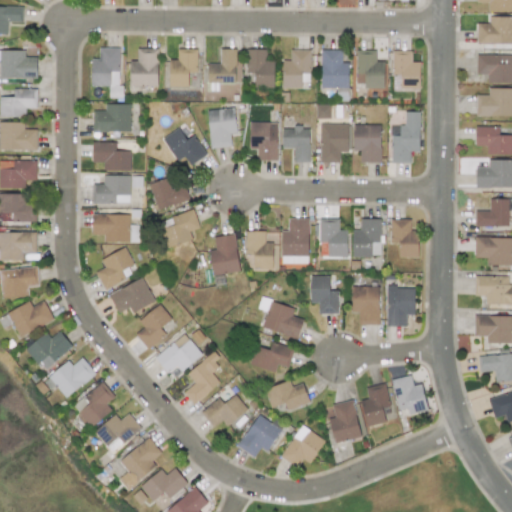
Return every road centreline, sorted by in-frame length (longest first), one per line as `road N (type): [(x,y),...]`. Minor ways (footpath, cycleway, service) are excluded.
road 1 (residential): [(447,23),(84,20),(71,42),(69,260),(72,286),(108,343),(203,456),(246,482),(294,491),(329,484),(464,429)]
road 2 (tertiary): [(511,499),(476,451),(451,397),(447,0)]
road 3 (residential): [(446,195),(238,191)]
